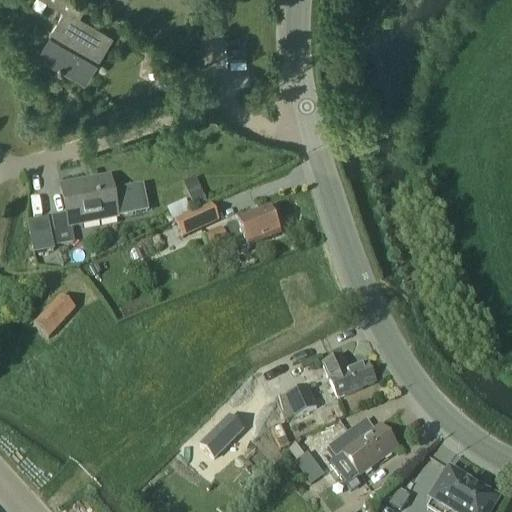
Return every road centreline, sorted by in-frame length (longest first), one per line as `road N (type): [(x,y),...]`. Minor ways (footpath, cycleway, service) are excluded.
road 1 (secondary): [(312,125),(354,268),(391,351),(454,429),(511,465)]
road 2 (residential): [(0,169),(225,101)]
road 3 (secondary): [(312,125),(297,0)]
